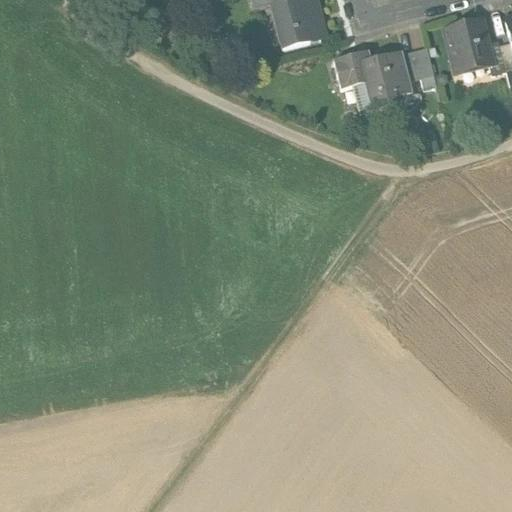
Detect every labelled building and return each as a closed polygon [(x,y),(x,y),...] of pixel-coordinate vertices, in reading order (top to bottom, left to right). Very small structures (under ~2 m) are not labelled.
[(270,0),(249,0),(254,15),(268,12),(279,53),(284,51),(270,0)] [(270,0),(284,51),(284,53),(325,43),(313,0),(270,0)] [(479,27),(445,36),(455,74),(487,66),(489,66),(484,48),(479,27)] [(497,45),(484,48),(489,66),(487,66),(491,80),(505,76),(497,45)] [(426,52),(412,56),(419,83),(433,79),(426,52)] [(412,56),(400,59),(407,86),(419,83),(412,56)] [(399,57),(369,65),(366,57),(333,66),(340,95),(362,89),(366,101),(360,102),(364,118),(395,110),(393,102),(410,98),(407,86),(400,59),(399,57)]
